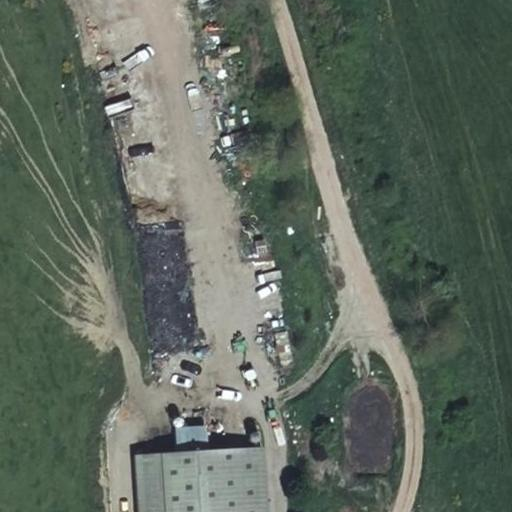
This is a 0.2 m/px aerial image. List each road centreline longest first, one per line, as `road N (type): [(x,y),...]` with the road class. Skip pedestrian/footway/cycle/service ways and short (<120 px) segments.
road 1 (track): [(274,0),(326,182),(411,410),(398,511)]
road 2 (track): [(282,511),(279,459),(153,0)]
